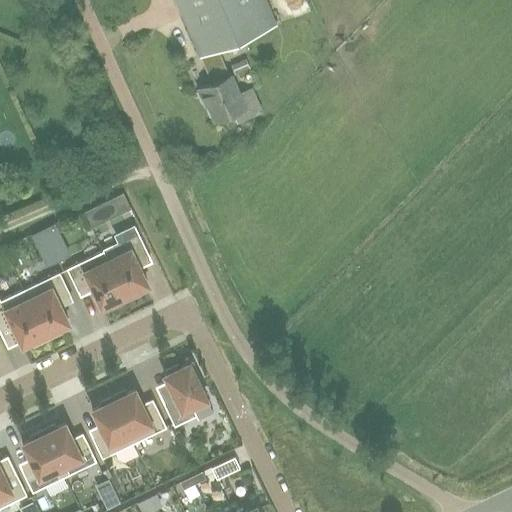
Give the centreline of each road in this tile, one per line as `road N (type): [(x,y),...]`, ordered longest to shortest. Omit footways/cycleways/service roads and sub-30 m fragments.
road 1 (track): [(464,511),(323,426),(249,358),(77,0)]
road 2 (residential): [(283,511),(187,307),(0,398)]
road 3 (track): [(154,160),(0,228)]
